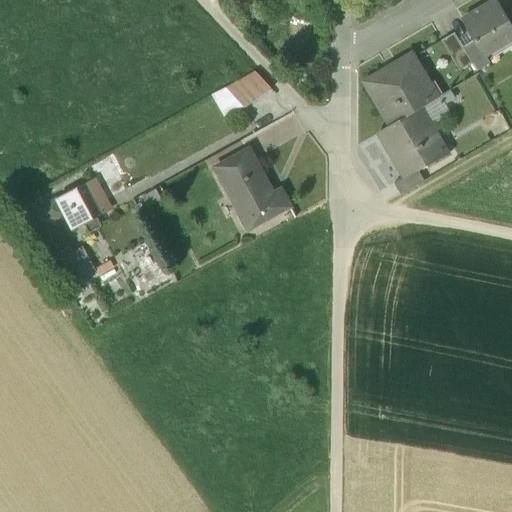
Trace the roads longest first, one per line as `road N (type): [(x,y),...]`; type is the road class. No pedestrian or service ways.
road 1 (track): [(229,511),(0,209)]
road 2 (track): [(334,511),(340,202)]
road 3 (track): [(340,202),(511,236)]
road 4 (residential): [(342,0),(342,52),(437,0)]
road 5 (track): [(340,202),(342,52)]
road 6 (track): [(394,211),(511,139)]
